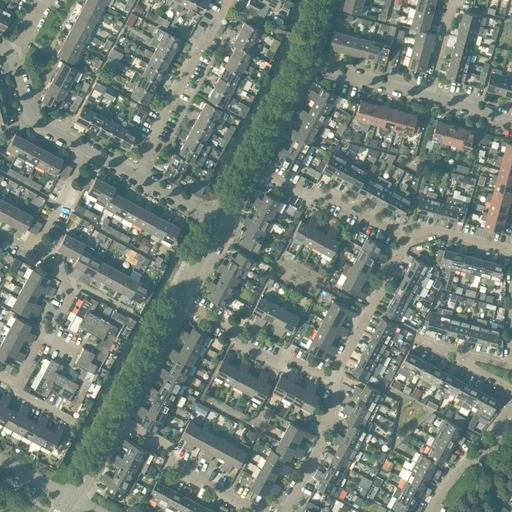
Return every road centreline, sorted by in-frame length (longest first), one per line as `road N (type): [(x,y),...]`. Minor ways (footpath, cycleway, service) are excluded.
road 1 (residential): [(133,176),(228,0)]
road 2 (residential): [(330,380),(287,356),(277,364),(181,302)]
road 3 (residential): [(405,240),(324,194),(315,201),(252,168)]
road 4 (residential): [(250,511),(173,467),(170,448),(121,421)]
road 5 (residential): [(330,380),(405,240)]
road 6 (residential): [(284,511),(317,447),(335,390),(330,380)]
road 7 (residential): [(511,409),(491,452),(463,466),(432,511)]
road 8 (residential): [(181,302),(121,421)]
road 9 (residential): [(12,57),(30,120),(87,151)]
road 10 (residential): [(307,62),(428,97)]
